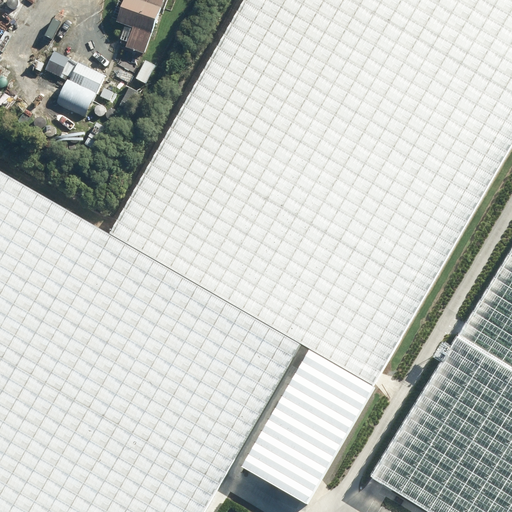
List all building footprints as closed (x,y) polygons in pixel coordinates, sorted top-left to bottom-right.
[(170,0),(127,0),(120,23),(138,28),(133,45),(155,52),(170,0)] [(75,54),(59,47),(48,69),(64,77),(75,54)] [(109,74),(81,62),(73,81),(101,93),(109,74)] [(116,91),(106,87),(102,97),(112,101),(116,91)] [(207,511),(303,342),(0,170),(0,511),(207,511)] [(511,268),(474,341),(511,365),(511,268)] [(511,511),(511,365),(474,341),(378,486),(421,511),(511,511)] [(311,506),(378,389),(310,350),(243,467),(311,506)]
